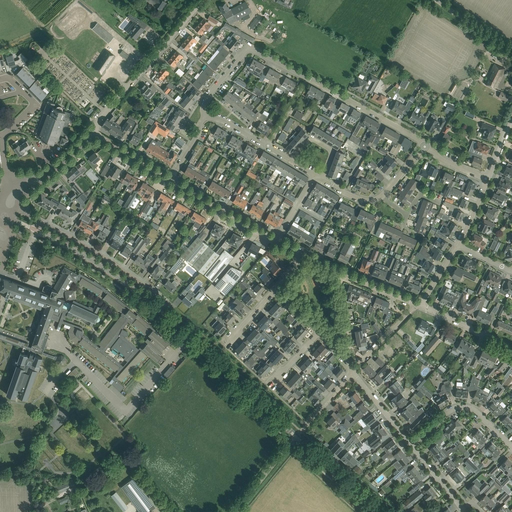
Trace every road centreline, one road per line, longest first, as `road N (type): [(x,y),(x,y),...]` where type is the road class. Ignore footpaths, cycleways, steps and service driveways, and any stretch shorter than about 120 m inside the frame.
road 1 (unclassified): [(295,437),(160,312)]
road 2 (unclassified): [(94,134),(99,118),(203,0)]
road 3 (residential): [(160,312),(162,301),(97,253),(40,223),(35,230)]
road 4 (residential): [(204,117),(204,101),(248,49),(308,78)]
road 5 (unclassified): [(160,312),(35,230)]
road 6 (residential): [(426,145),(308,78)]
road 7 (residential): [(511,446),(465,407),(450,409),(411,445)]
road 8 (residential): [(275,241),(170,180)]
